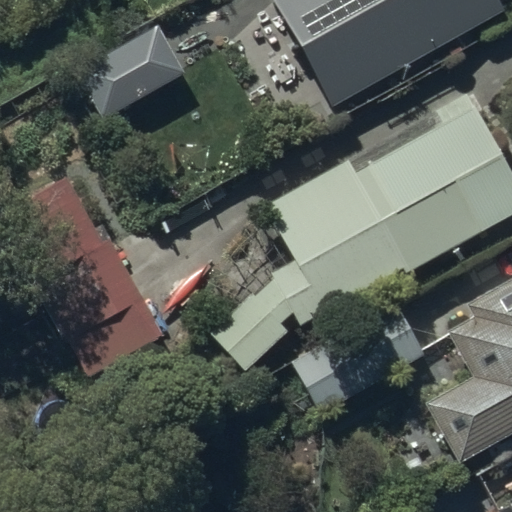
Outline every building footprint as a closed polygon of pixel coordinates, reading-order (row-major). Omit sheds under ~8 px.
[(497,11),(490,0),(276,0),(334,102),(497,11)] [(181,76),(159,34),(79,76),(102,118),(181,76)] [(511,201),(511,184),(470,111),(347,181),(337,164),(265,205),(300,264),(274,269),(208,328),(237,361),(274,329),(265,319),(288,299),(295,312),(400,254),(405,262),(511,201)] [(101,249),(63,182),(0,217),(0,230),(67,349),(69,348),(88,382),(95,378),(100,387),(120,376),(114,365),(161,339),(109,245),(101,249)] [(511,438),(511,290),(472,313),(479,326),(453,341),(477,383),(430,410),(463,467),(511,438)] [(420,358),(393,311),(291,370),(318,417),(420,358)]
